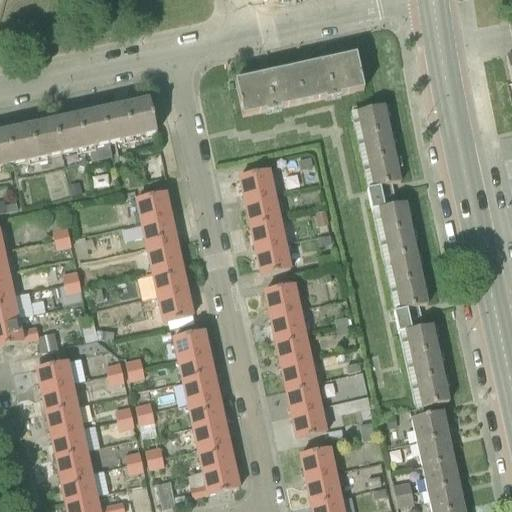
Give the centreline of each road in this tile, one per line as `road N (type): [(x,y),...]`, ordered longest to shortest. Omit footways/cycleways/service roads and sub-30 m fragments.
road 1 (residential): [(273,510),(172,57)]
road 2 (tertiary): [(500,336),(438,39)]
road 3 (residential): [(248,40),(432,0)]
road 4 (residential): [(0,94),(172,57)]
